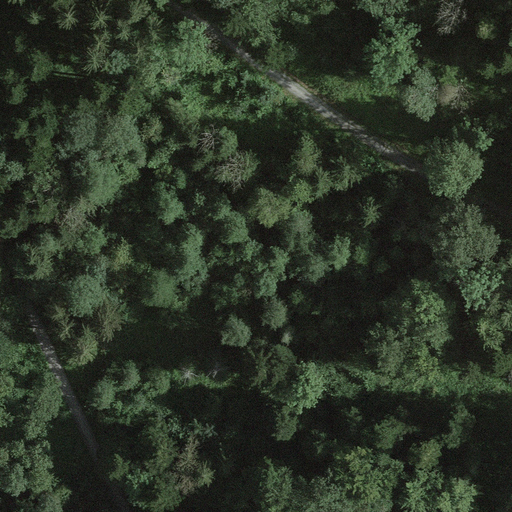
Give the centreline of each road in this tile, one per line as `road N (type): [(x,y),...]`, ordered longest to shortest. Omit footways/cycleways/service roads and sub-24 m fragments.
road 1 (track): [(511,214),(179,0)]
road 2 (track): [(0,233),(129,511)]
